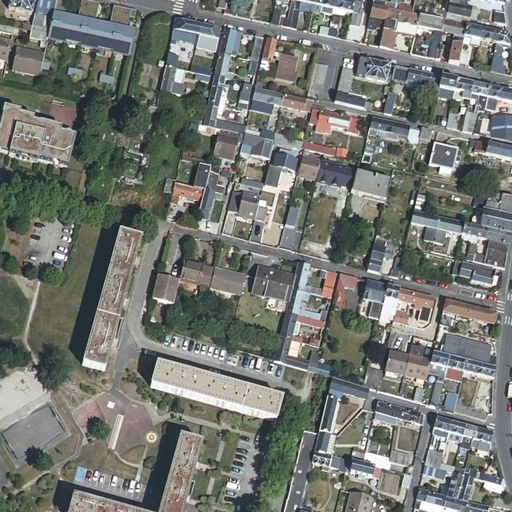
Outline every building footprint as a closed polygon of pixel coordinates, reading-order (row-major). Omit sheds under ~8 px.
[(55,0),(10,0),(8,10),(31,15),(32,8),(53,13),(55,0)] [(65,41),(70,17),(62,16),(66,0),(55,0),(53,13),(51,21),(48,36),(48,37),(65,41)] [(80,44),(90,2),(86,1),(81,0),(78,19),(70,17),(65,41),(80,44)] [(236,0),(227,0),(225,11),(224,16),(233,18),(236,0)] [(315,0),(314,6),(321,8),(333,10),(335,0),(315,0)] [(353,4),(336,0),(335,0),(333,10),(332,14),(344,17),(344,13),(351,14),(353,4)] [(390,0),(389,3),(376,1),(375,8),(387,11),(394,12),(395,5),(396,0),(390,0)] [(94,23),(99,4),(90,2),(80,44),(96,48),(102,24),(94,23)] [(361,5),(353,4),(351,14),(349,28),(358,29),(360,16),(358,16),(361,5)] [(458,7),(449,4),(447,16),(462,19),(477,22),(478,11),(458,7)] [(413,8),(395,5),(394,12),(411,16),(413,8)] [(293,11),(289,30),(294,31),(299,7),(294,6),(293,11)] [(112,51),(122,9),(113,7),(110,26),(102,24),(96,48),(112,51)] [(387,11),(375,8),(372,7),(369,18),(378,20),(385,22),(387,11)] [(418,9),(413,8),(411,16),(420,18),(444,23),(445,23),(447,17),(436,13),(418,9)] [(128,55),(134,32),(126,30),(129,18),(134,19),(136,12),(122,9),(112,51),(128,55)] [(289,30),(293,11),(290,10),(287,21),(283,20),(281,28),(289,30)] [(394,12),(387,11),(385,22),(383,33),(379,49),(392,52),(396,35),(397,27),(398,24),(417,29),(420,18),(411,16),(394,12)] [(273,12),(270,26),(278,28),(281,13),(273,12)] [(447,16),(447,17),(445,23),(461,26),(462,19),(447,16)] [(33,17),(30,32),(48,36),(51,21),(33,17)] [(496,17),(494,26),(507,28),(505,19),(496,17)] [(378,20),(369,18),(366,32),(373,33),(373,31),(374,27),(377,27),(378,20)] [(444,23),(420,18),(417,29),(433,32),(428,60),(436,62),(441,34),(444,23)] [(200,26),(176,20),(171,40),(194,45),(196,36),(198,36),(200,26)] [(374,27),(373,31),(383,33),(385,22),(378,20),(377,27),(374,27)] [(461,26),(445,23),(444,23),(441,34),(454,37),(448,64),(458,66),(458,65),(461,52),(462,46),(464,39),(466,27),(461,26)] [(417,29),(398,24),(397,27),(406,29),(405,37),(414,39),(417,29)] [(327,38),(335,40),(338,27),(330,25),(329,30),(327,38)] [(220,30),(200,26),(198,36),(197,42),(210,45),(211,39),(218,40),(220,30)] [(405,37),(406,29),(397,27),(396,35),(405,37)] [(480,43),(483,31),(466,27),(464,39),(471,41),(470,47),(479,49),(480,43)] [(321,28),(319,37),(327,38),(329,30),(321,28)] [(239,34),(225,31),(219,54),(229,57),(230,51),(235,52),(239,34)] [(496,46),(499,35),(483,31),(480,43),(496,46)] [(48,36),(30,32),(28,41),(46,44),(48,37),(48,36)] [(509,51),(508,36),(499,35),(496,46),(490,73),(504,76),(506,67),(502,66),(503,61),(501,61),(504,50),(509,51)] [(262,39),(255,37),(250,58),(247,57),(247,60),(249,61),(257,63),(262,39)] [(197,42),(195,49),(215,53),(218,40),(211,39),(210,45),(197,42)] [(471,41),(464,39),(462,46),(470,47),(471,41)] [(276,42),(267,40),(262,61),(271,63),(276,42)] [(0,62),(6,64),(11,44),(0,41),(0,62)] [(40,77),(43,58),(17,52),(12,73),(39,79),(40,77)] [(461,52),(458,65),(467,67),(470,53),(461,52)] [(229,57),(219,54),(214,79),(224,81),(225,73),(229,57)] [(277,54),(275,60),(279,61),(275,80),(294,84),(296,75),(292,74),(296,58),(277,54)] [(165,68),(175,70),(178,57),(168,55),(165,68)] [(389,67),(359,60),(355,78),(386,84),(388,75),(389,67)] [(254,77),(257,63),(249,61),(245,76),(254,77)] [(271,63),(262,61),(259,72),(268,74),(271,63)] [(328,67),(315,64),(308,98),(320,101),(328,67)] [(203,70),(191,67),(189,73),(200,76),(202,76),(203,70)] [(457,81),(394,67),(392,76),(391,81),(406,85),(406,82),(418,84),(439,89),(438,90),(444,91),(454,93),(455,91),(457,81)] [(172,83),(175,70),(165,68),(160,92),(169,94),(172,83)] [(184,72),(175,70),(172,83),(181,86),(184,72)] [(342,70),(334,104),(371,112),(373,105),(364,103),(365,99),(348,95),(353,72),(342,70)] [(225,73),(224,81),(232,83),(234,75),(225,73)] [(224,81),(214,79),(209,103),(218,105),(220,97),(224,81)] [(473,85),(457,81),(455,91),(464,93),(471,94),(473,85)] [(181,86),(172,83),(169,94),(179,96),(181,86)] [(439,89),(418,84),(416,91),(437,95),(438,90),(439,89)] [(248,103),(251,87),(243,85),(239,101),(248,103)] [(489,88),(473,85),(471,94),(470,97),(477,99),(478,96),(487,98),(489,88)] [(511,92),(511,93),(489,88),(487,98),(497,100),(511,103),(511,92)] [(281,108),(284,95),(261,90),(255,89),(252,101),(274,106),(281,108)] [(464,93),(455,91),(454,93),(453,100),(462,102),(462,99),(464,93)] [(387,97),(383,114),(391,116),(395,96),(388,94),(387,97)] [(309,101),(284,95),(281,108),(306,113),(309,101)] [(478,96),(477,99),(476,104),(480,105),(479,112),(484,113),(484,110),(487,98),(478,96)] [(497,100),(487,98),(484,110),(495,112),(497,100)] [(274,106),(252,101),(249,112),(272,117),(274,106)] [(218,105),(209,103),(203,127),(243,136),(245,130),(245,128),(236,126),(236,127),(214,122),(216,114),(221,116),(224,106),(218,105)] [(32,119),(18,116),(18,114),(2,110),(0,116),(0,155),(8,157),(8,159),(37,166),(38,164),(67,171),(75,138),(60,135),(62,129),(40,125),(36,127),(31,126),(32,119)] [(310,125),(316,127),(317,127),(318,124),(329,126),(346,130),(345,133),(355,136),(358,122),(314,112),(310,125)] [(448,120),(446,128),(450,129),(459,130),(461,116),(449,114),(448,120)] [(473,116),(466,114),(462,132),(469,133),(472,119),(473,116)] [(483,115),(479,114),(475,134),(479,135),(482,122),(483,115)] [(511,142),(511,117),(492,118),(491,138),(511,142)] [(409,127),(372,119),(369,130),(374,131),(386,134),(396,136),(406,138),(409,144),(417,146),(417,145),(418,139),(420,132),(409,130),(409,127)] [(487,123),(482,122),(479,135),(485,137),(487,123)] [(317,127),(316,127),(315,131),(327,134),(329,126),(318,124),(317,127)] [(243,136),(203,127),(198,126),(198,127),(189,125),(187,134),(195,135),(196,131),(214,135),(214,136),(217,137),(213,154),(233,159),(237,142),(242,143),(243,136)] [(259,139),(260,133),(245,130),(243,136),(259,139)] [(432,133),(421,130),(420,132),(418,139),(428,142),(430,142),(432,133)] [(274,135),(274,134),(261,131),(260,133),(259,139),(272,142),(274,135)] [(301,149),(303,142),(274,135),(272,142),(280,144),(301,149)] [(270,150),(272,142),(259,139),(243,136),(242,143),(241,145),(252,147),(250,156),(268,160),(270,150)] [(426,148),(428,142),(418,139),(417,145),(426,148)] [(511,150),(468,141),(467,148),(475,150),(474,154),(511,162),(511,150)] [(280,144),(272,142),(270,150),(277,151),(279,151),(280,144)] [(304,143),(302,149),(322,154),(324,148),(304,143)] [(365,145),(362,157),(370,159),(373,147),(365,145)] [(443,170),(451,172),(452,172),(455,161),(456,154),(457,151),(433,145),(428,167),(443,170)] [(322,154),(332,157),(334,151),(324,148),(322,154)] [(291,154),(279,151),(277,151),(275,157),(289,161),(291,154)] [(334,151),(332,157),(350,161),(351,155),(334,151)] [(182,153),(181,160),(209,168),(210,163),(185,158),(186,154),(182,153)] [(289,161),(275,157),(274,157),(271,166),(271,168),(281,170),(291,173),(294,162),(289,161)] [(320,162),(301,157),(296,177),(315,181),(320,162)] [(370,159),(362,157),(360,164),(369,166),(371,159),(370,159)] [(350,191),(357,170),(345,167),(344,168),(320,162),(315,181),(314,183),(339,189),(339,188),(350,191)] [(271,166),(269,166),(264,187),(276,190),(281,170),(271,168),(271,166)] [(411,169),(402,167),(400,173),(410,175),(411,169)] [(209,169),(203,168),(197,191),(204,192),(209,169)] [(215,187),(219,172),(209,169),(204,192),(213,195),(215,187)] [(384,203),(391,181),(357,172),(351,193),(363,197),(384,203)] [(171,196),(174,185),(165,183),(162,194),(171,196)] [(197,191),(174,185),(171,196),(178,198),(201,203),(204,192),(197,191)] [(222,188),(215,187),(213,195),(220,197),(222,188)] [(204,192),(201,203),(197,220),(206,222),(212,199),(224,203),(225,199),(220,197),(213,195),(204,192)] [(232,194),(227,214),(237,216),(237,218),(254,222),(257,207),(259,198),(242,194),(242,196),(232,194)] [(499,208),(501,197),(491,194),(489,201),(486,200),(485,204),(499,208)] [(171,196),(166,218),(177,221),(180,208),(176,207),(178,198),(171,196)] [(425,198),(417,196),(414,207),(423,209),(423,212),(433,214),(435,207),(423,204),(425,198)] [(363,199),(384,205),(384,203),(363,197),(363,199)] [(511,218),(511,216),(511,199),(501,197),(499,208),(485,204),(474,201),(473,209),(484,211),(511,218)] [(265,209),(257,207),(254,222),(253,223),(261,225),(265,209)] [(423,209),(414,207),(413,214),(422,216),(423,212),(423,209)] [(297,212),(288,210),(284,226),(293,228),(297,212)] [(511,224),(511,217),(511,218),(484,211),(480,230),(510,237),(511,224)] [(422,216),(413,214),(410,225),(426,228),(423,243),(432,245),(437,220),(422,216)] [(437,220),(432,245),(441,247),(444,233),(461,237),(463,226),(458,224),(437,220)] [(463,226),(472,228),(473,223),(459,220),(458,224),(463,226)] [(477,240),(480,230),(472,228),(463,226),(461,237),(477,240)] [(504,271),(510,237),(480,230),(477,240),(488,243),(484,260),(473,257),(472,263),(504,271)] [(95,314),(118,320),(140,240),(117,233),(95,314)] [(378,241),(375,240),(375,241),(367,272),(377,275),(378,272),(381,259),(382,255),(385,244),(378,243),(378,241)] [(476,244),(469,243),(465,262),(472,263),(473,257),(476,244)] [(262,257),(250,254),(249,260),(261,263),(262,257)] [(496,272),(455,263),(453,270),(460,272),(459,279),(470,281),(470,284),(493,288),(496,272)] [(182,264),(177,283),(197,288),(202,269),(182,264)] [(308,269),(297,266),(293,278),(291,290),(301,292),(303,286),(308,269)] [(202,269),(197,288),(207,291),(212,272),(202,269)] [(291,290),(293,278),(257,269),(251,295),(267,299),(269,294),(288,299),(291,290)] [(460,272),(453,270),(452,277),(459,279),(460,272)] [(207,291),(207,293),(238,301),(244,280),(212,272),(207,291)] [(397,280),(398,273),(393,272),(392,272),(390,278),(397,280)] [(356,281),(339,276),(335,292),(342,294),(343,289),(354,291),(356,281)] [(323,288),(332,290),(335,279),(326,277),(323,288)] [(177,283),(157,278),(151,303),(171,308),(177,283)] [(383,301),(386,288),(367,283),(365,290),(363,297),(362,302),(382,307),(383,301)] [(326,299),(330,300),(331,293),(323,291),(310,288),(308,294),(326,299)] [(399,291),(386,288),(383,301),(396,304),(396,302),(399,291)] [(299,302),(301,292),(291,290),(288,299),(287,304),(284,314),(295,317),(297,311),(299,302)] [(433,300),(399,291),(396,302),(399,302),(413,306),(412,309),(419,310),(418,313),(415,323),(426,326),(433,300)] [(308,294),(301,292),(299,302),(306,304),(308,294)] [(342,294),(335,292),(332,305),(339,307),(342,294)] [(287,304),(288,299),(269,294),(267,299),(287,304)] [(396,304),(383,301),(382,307),(381,311),(388,312),(393,314),(396,304)] [(393,314),(388,312),(387,320),(394,322),(396,313),(399,302),(396,302),(396,304),(393,314)] [(457,306),(446,303),(439,327),(451,330),(454,316),(457,306)] [(454,316),(494,325),(496,316),(457,306),(454,316)] [(318,317),(325,318),(327,311),(320,309),(318,317)] [(302,318),(324,324),(325,318),(318,317),(303,313),(302,318)] [(396,313),(394,322),(393,323),(406,326),(408,316),(396,313)] [(103,374),(118,320),(95,314),(80,368),(103,374)] [(295,317),(284,314),(278,338),(289,341),(290,339),(291,336),(293,325),(295,317)] [(302,318),(295,317),(293,325),(298,326),(322,332),(324,324),(302,318)] [(445,345),(435,343),(432,354),(449,358),(466,362),(495,368),(496,358),(489,356),(491,347),(446,337),(445,345)] [(278,338),(272,363),(283,366),(285,359),(289,341),(278,338)] [(299,344),(289,341),(285,359),(294,362),(299,344)] [(396,375),(403,377),(409,358),(390,353),(386,370),(397,373),(396,375)] [(449,358),(432,354),(430,363),(427,375),(437,377),(430,407),(437,409),(441,394),(444,378),(449,358)] [(304,372),(314,375),(317,364),(318,358),(309,356),(306,365),(304,372)] [(427,375),(430,363),(409,358),(403,377),(425,383),(427,375)] [(466,362),(449,358),(444,378),(461,382),(462,378),(464,373),(466,362)] [(285,359),(283,366),(304,372),(306,365),(294,362),(285,359)] [(493,380),(495,368),(466,362),(464,373),(470,375),(493,380)] [(331,369),(317,364),(314,375),(328,379),(331,369)] [(280,400),(155,365),(148,387),(273,423),(280,400)] [(372,367),(367,366),(361,388),(368,390),(375,392),(378,380),(370,378),(372,368),(372,367)] [(381,370),(372,368),(370,378),(378,380),(381,370)] [(368,390),(361,388),(331,380),(328,390),(341,394),(365,400),(368,390)] [(341,394),(328,390),(326,399),(337,401),(339,402),(341,394)] [(421,393),(415,391),(412,401),(418,403),(421,393)] [(448,396),(441,394),(437,409),(444,411),(448,396)] [(447,412),(454,414),(456,404),(458,398),(458,397),(451,395),(447,412)] [(337,401),(326,399),(318,433),(329,436),(337,401)] [(394,418),(397,408),(378,403),(375,413),(374,419),(396,425),(396,419),(394,418)] [(456,404),(454,414),(485,422),(487,412),(461,405),(456,404)] [(423,427),(426,418),(423,415),(397,408),(394,418),(396,419),(408,422),(407,425),(411,426),(412,424),(423,427)] [(435,421),(432,435),(447,438),(448,433),(451,423),(437,420),(435,421)] [(465,427),(451,423),(448,433),(463,436),(465,427)] [(476,429),(465,427),(463,436),(473,439),(476,429)] [(493,433),(476,429),(473,439),(479,440),(478,447),(477,449),(489,452),(493,433)] [(313,454),(318,436),(303,432),(282,511),(299,511),(300,509),(302,501),(311,465),(313,454)] [(329,436),(318,433),(318,436),(313,454),(330,458),(331,454),(325,453),(329,436)] [(448,433),(447,438),(461,442),(461,441),(463,436),(448,433)] [(335,437),(329,436),(325,453),(331,454),(335,437)] [(179,437),(157,511),(181,511),(200,443),(179,437)] [(443,455),(428,451),(426,460),(441,463),(443,455)] [(350,463),(352,464),(360,466),(363,455),(353,453),(350,463)] [(330,458),(313,454),(311,465),(320,467),(327,469),(337,471),(340,460),(330,458)] [(387,463),(365,458),(365,455),(363,454),(363,455),(360,466),(381,471),(385,472),(387,463)] [(410,458),(392,454),(390,465),(408,469),(410,458)] [(340,460),(337,471),(344,473),(347,462),(340,460)] [(441,463),(426,460),(424,467),(436,470),(439,471),(440,464),(441,463)] [(378,481),(381,471),(360,466),(352,464),(350,474),(360,476),(363,477),(378,481)] [(454,468),(440,464),(439,471),(440,471),(445,472),(453,474),(454,469),(454,468)] [(436,470),(424,467),(422,474),(438,479),(439,474),(435,473),(436,470)] [(465,470),(465,472),(464,477),(473,480),(485,483),(501,487),(505,488),(502,480),(465,470)] [(464,477),(453,474),(445,472),(444,476),(452,478),(450,487),(447,497),(457,500),(464,477)] [(408,491),(411,478),(404,476),(400,490),(408,491)] [(473,480),(464,477),(457,500),(468,503),(473,480)] [(499,494),(501,487),(485,483),(483,490),(499,494)] [(443,496),(447,497),(450,487),(443,485),(440,496),(443,496)] [(438,511),(440,508),(443,496),(440,496),(419,490),(414,511),(418,511),(419,510),(427,511),(438,511)] [(344,511),(368,511),(372,500),(349,494),(344,511)] [(457,500),(447,497),(443,496),(440,508),(455,511),(464,511),(468,503),(457,500)] [(91,511),(93,503),(71,498),(66,511),(91,511)] [(511,511),(509,503),(494,499),(492,506),(511,511)] [(125,511),(93,503),(91,511),(125,511)] [(487,511),(489,508),(468,503),(464,511),(487,511)]
